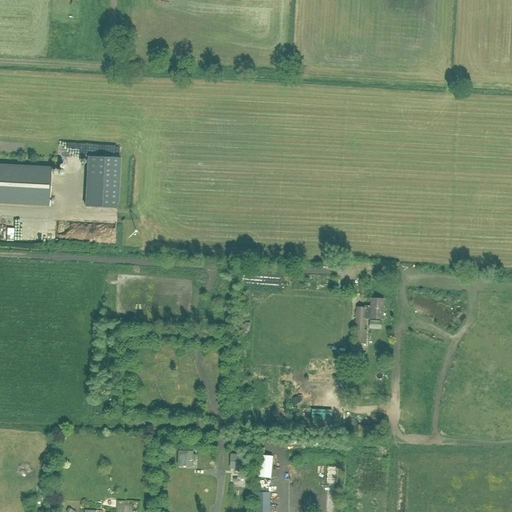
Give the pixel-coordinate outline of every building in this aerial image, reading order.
[(98,200),(100,153),(88,153),(87,199),(98,200)] [(118,200),(120,153),(100,153),(99,200),(118,200)] [(51,169),(0,166),(0,202),(49,205),(51,169)] [(31,231),(43,229),(42,219),(29,220),(31,231)] [(389,266),(388,277),(396,278),(397,266),(389,266)] [(357,308),(356,330),(355,344),(366,344),(367,331),(364,330),(365,319),(383,320),(384,300),(371,299),(370,308),(357,308)] [(382,328),(381,320),(371,321),(371,329),(382,328)] [(353,396),(352,404),(360,405),(361,397),(353,396)] [(383,425),(359,424),(358,433),(383,434),(383,425)]
